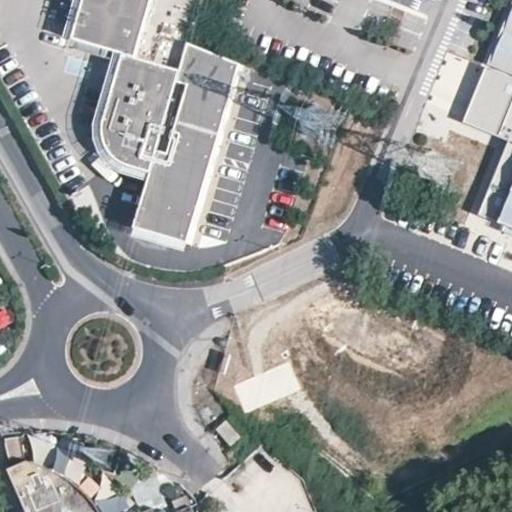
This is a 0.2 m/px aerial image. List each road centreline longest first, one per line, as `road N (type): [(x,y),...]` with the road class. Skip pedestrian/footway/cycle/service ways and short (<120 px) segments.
road 1 (unclassified): [(99,293),(76,269),(0,133)]
road 2 (unclassified): [(138,394),(160,364),(158,327),(134,300),(99,293)]
road 3 (unclassified): [(0,214),(56,324)]
